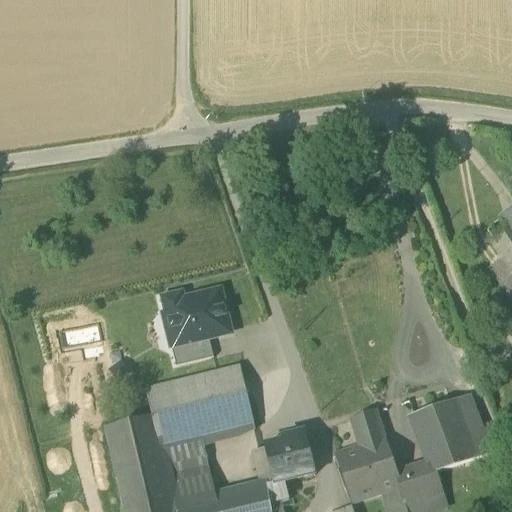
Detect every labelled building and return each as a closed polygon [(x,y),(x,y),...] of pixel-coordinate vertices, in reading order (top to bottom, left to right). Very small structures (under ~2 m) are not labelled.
[(511,215),(500,223),(509,235),(491,247),(502,262),(511,275),(511,215)] [(511,301),(511,275),(502,262),(490,271),(511,301)] [(174,336),(177,348),(178,350),(210,343),(220,340),(219,336),(231,333),(222,297),(206,301),(205,296),(183,302),(182,296),(163,301),(166,315),(165,318),(167,331),(174,336)] [(214,362),(210,343),(178,350),(177,348),(171,350),(176,371),(214,362)] [(147,393),(153,420),(161,451),(201,442),(254,428),(239,370),(147,393)] [(452,404),(475,463),(493,456),(470,398),(452,404)] [(413,417),(431,461),(436,476),(438,475),(475,463),(452,404),(413,417)] [(352,421),(361,449),(384,441),(375,414),(352,421)] [(124,511),(175,511),(161,451),(153,420),(107,431),(107,430),(105,431),(124,511)] [(254,433),(254,428),(201,442),(202,449),(240,440),(254,433)] [(274,487),(274,488),(284,485),(316,478),(306,436),(282,441),(283,445),(265,450),(265,451),(274,487)] [(395,473),(384,441),(361,449),(337,457),(344,477),(349,475),(353,487),(348,489),(353,504),(381,495),(400,488),(395,473)] [(215,501),(202,449),(201,442),(161,451),(175,511),(215,501)] [(252,454),(261,490),(266,489),(274,487),(265,451),(252,454)] [(444,492),(438,475),(436,476),(431,461),(395,473),(400,488),(381,495),(387,511),(435,511),(431,497),(444,492)] [(215,501),(175,511),(282,511),(281,506),(289,505),(284,485),(274,488),(274,487),(266,489),(261,490),(215,501)]
